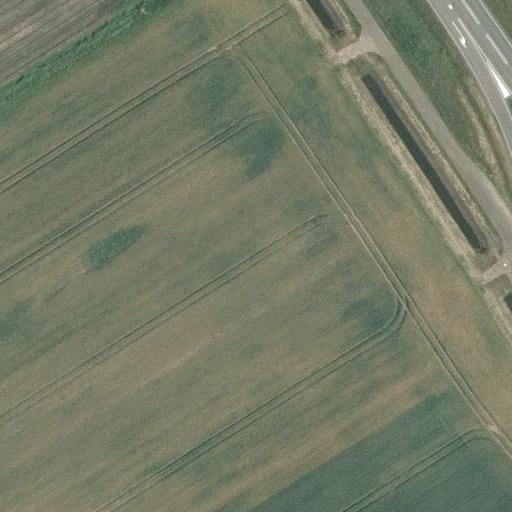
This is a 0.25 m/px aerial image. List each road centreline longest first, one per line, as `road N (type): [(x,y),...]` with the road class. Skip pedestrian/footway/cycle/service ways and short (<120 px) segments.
road 1 (unclassified): [(511,241),(351,0)]
road 2 (trunk): [(466,13),(511,141)]
